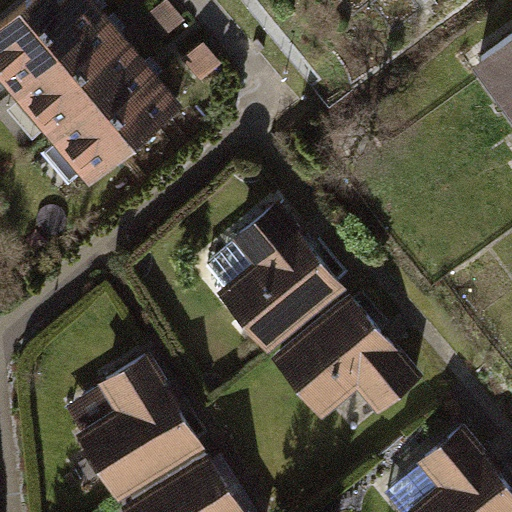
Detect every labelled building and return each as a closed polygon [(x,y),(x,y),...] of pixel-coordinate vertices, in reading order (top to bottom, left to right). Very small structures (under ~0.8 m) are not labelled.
[(185,100),(101,0),(25,0),(0,21),(0,64),(94,176),(185,100)] [(511,35),(471,67),(511,121),(511,35)] [(269,344),(346,283),(280,199),(235,235),(255,260),(223,286),(269,344)] [(355,286),(277,349),(324,408),(360,380),(379,404),(422,369),(355,286)] [(153,344),(99,374),(121,413),(90,430),(119,483),(204,436),(153,344)] [(511,511),(511,472),(467,417),(419,456),(438,480),(408,504),(413,511),(511,511)] [(251,511),(211,442),(122,493),(133,511),(251,511)]
